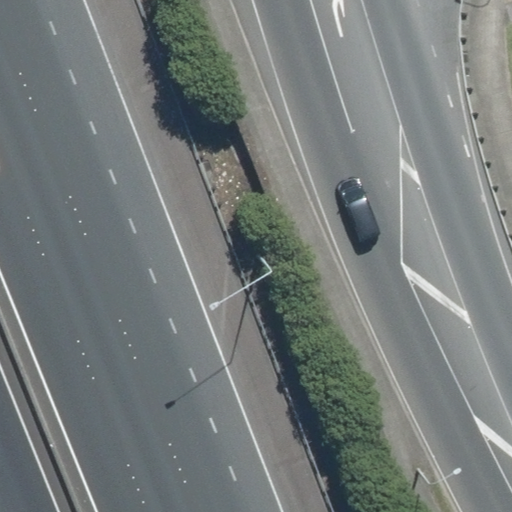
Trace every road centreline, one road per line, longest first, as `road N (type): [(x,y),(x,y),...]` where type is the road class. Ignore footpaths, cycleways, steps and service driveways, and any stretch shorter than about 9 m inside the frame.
road 1 (secondary): [(362,0),(511,424)]
road 2 (motorway): [(0,146),(145,511)]
